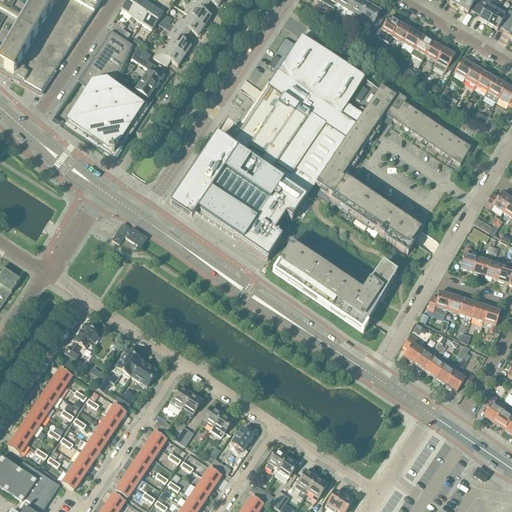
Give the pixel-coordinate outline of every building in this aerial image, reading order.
[(36,0),(0,62),(0,69),(13,77),(14,75),(25,81),(23,84),(41,93),(93,15),(102,0),(36,0)] [(131,19),(143,2),(139,0),(128,0),(121,12),(131,19)] [(207,8),(195,0),(192,0),(187,8),(191,11),(187,16),(204,28),(211,18),(204,13),(207,8)] [(222,0),(195,0),(207,8),(210,3),(217,8),(222,0)] [(316,0),(333,10),(335,6),(339,0),(316,0)] [(347,13),(355,0),(339,0),(335,6),(347,13)] [(360,20),(368,7),(356,0),(355,0),(347,13),(360,20)] [(450,0),(449,3),(458,9),(463,0),(450,0)] [(476,12),(482,0),(463,0),(458,9),(468,14),(471,9),(476,12)] [(499,6),(488,0),(482,0),(476,12),(481,15),(478,20),(488,26),(498,10),(497,9),(499,6)] [(141,26),(153,9),(143,2),(131,19),(129,22),(132,25),(134,22),(141,26)] [(368,7),(360,20),(372,27),(380,14),(368,7)] [(151,33),(162,15),(153,9),(141,26),(151,33)] [(505,29),(511,17),(511,13),(508,11),(506,15),(498,10),(488,26),(497,32),(500,26),(505,29)] [(327,20),(311,11),(308,17),(323,26),(326,22),(327,20)] [(165,16),(161,21),(169,26),(172,22),(165,17),(165,16)] [(204,28),(187,16),(183,22),(179,20),(173,29),(187,38),(190,33),(197,38),(204,28)] [(392,39),(400,26),(388,19),(380,33),(392,39)] [(326,22),(323,26),(335,34),(338,29),(332,25),(326,22)] [(160,24),(156,30),(160,34),(164,28),(160,24)] [(120,37),(123,32),(119,29),(115,27),(112,25),(109,30),(120,37)] [(403,46),(411,32),(400,26),(392,39),(403,46)] [(187,38),(173,29),(167,38),(171,41),(167,46),(184,58),(191,48),(183,43),(187,38)] [(338,29),(335,34),(342,38),(345,33),(344,32),(338,29)] [(126,42),(128,40),(130,36),(123,32),(120,37),(126,42)] [(411,32),(403,46),(413,52),(414,52),(422,38),(411,32)] [(132,49),(111,34),(80,80),(78,84),(88,93),(68,123),(67,122),(67,123),(64,127),(63,128),(65,129),(97,151),(97,150),(109,158),(114,162),(117,157),(125,145),(146,113),(150,106),(151,107),(153,103),(153,102),(150,106),(138,100),(118,82),(121,76),(132,49)] [(365,37),(358,49),(364,52),(371,40),(365,37)] [(425,58),(433,45),(422,38),(414,52),(413,52),(410,57),(421,64),(424,58),(425,58)] [(215,140),(201,161),(169,210),(191,224),(197,215),(236,241),(236,242),(267,263),(282,240),(274,236),(285,219),(291,223),(306,201),(306,200),(315,187),(377,90),(301,39),(276,76),(277,76),(228,148),(215,140)] [(135,40),(133,43),(140,49),(143,45),(135,40)] [(374,51),(378,44),(371,40),(367,47),(374,51)] [(435,65),(443,51),(433,45),(425,58),(435,65)] [(184,58),(167,46),(163,52),(159,49),(153,59),(167,69),(170,63),(177,68),(184,58)] [(150,58),(136,49),(131,61),(148,72),(147,74),(135,93),(147,101),(159,82),(158,82),(164,74),(147,63),(150,58)] [(443,51),(435,65),(447,71),(452,63),(455,58),(443,51)] [(280,61),(275,57),(268,67),(273,71),(280,61)] [(398,72),(402,64),(395,60),(390,67),(398,72)] [(461,62),(453,75),(465,82),(473,69),(461,62)] [(452,63),(447,71),(451,74),(456,65),(452,63)] [(476,88),(484,75),(473,69),(465,82),(476,88)] [(418,84),(422,77),(416,74),(412,81),(418,84)] [(484,75),(476,88),(487,95),(495,81),(484,75)] [(498,101),(506,88),(495,81),(487,95),(484,99),(495,105),(497,101),(498,101)] [(443,133),(434,126),(420,117),(413,112),(406,108),(404,106),(405,104),(406,103),(400,99),(399,100),(387,92),(388,91),(382,87),(379,91),(375,96),(315,187),(321,191),(321,190),(333,197),(331,200),(331,201),(332,199),(333,199),(344,181),(342,179),(344,175),(345,174),(346,174),(346,175),(351,168),(350,168),(359,153),(360,154),(368,144),(366,143),(376,128),(377,129),(381,123),(380,122),(384,117),(392,123),(394,124),(401,129),(402,128),(410,133),(409,134),(422,143),(423,142),(431,148),(430,149),(443,157),(444,156),(452,162),(452,163),(459,168),(470,151),(463,146),(453,139),(443,133)] [(511,91),(506,88),(498,101),(509,108),(508,109),(511,110),(511,91)] [(442,94),(439,100),(451,107),(454,101),(452,100),(442,94)] [(467,103),(461,113),(466,116),(472,105),(467,103)] [(472,120),(471,120),(483,127),(487,120),(476,113),(472,120)] [(486,123),(483,128),(493,134),(496,129),(486,123)] [(423,229),(404,216),(403,217),(401,219),(345,181),(344,181),(333,199),(332,199),(331,201),(331,200),(330,202),(337,207),(338,207),(339,205),(350,212),(348,214),(348,215),(362,224),(363,223),(362,223),(364,222),(375,229),(373,231),(383,238),(387,241),(385,242),(407,257),(408,254),(414,245),(421,233),(422,231),(423,229)] [(502,215),(511,202),(501,195),(497,200),(492,196),(484,208),(490,212),(492,208),(502,215)] [(511,221),(511,202),(502,215),(511,221)] [(473,226),(477,229),(489,236),(490,234),(492,230),(481,223),(476,220),(473,226)] [(123,225),(118,232),(112,242),(119,247),(124,239),(125,240),(140,250),(146,241),(131,230),(130,232),(128,230),(128,229),(123,225)] [(489,236),(493,239),(493,238),(498,231),(494,228),(489,236)] [(474,231),(471,237),(479,242),(481,243),(485,237),(477,232),(474,231)] [(504,235),(500,242),(509,246),(511,241),(511,240),(504,235)] [(362,295),(292,248),(293,247),(292,247),(291,248),(290,249),(283,260),(282,262),(279,266),(273,275),(361,334),(367,326),(368,324),(368,323),(372,316),(380,303),(384,296),(396,275),(388,269),(382,266),(377,274),(362,295)] [(472,275),(476,260),(469,257),(471,251),(466,250),(460,271),(472,275)] [(484,279),(489,264),(476,260),(472,275),(484,279)] [(496,283),(501,267),(489,264),(484,279),(496,283)] [(508,286),(511,273),(511,271),(501,267),(496,283),(508,286)] [(0,310),(19,282),(1,270),(0,271),(0,288),(1,289),(0,290),(0,310)] [(444,317),(446,313),(451,298),(439,294),(436,301),(431,299),(427,312),(444,317)] [(458,317),(463,302),(451,298),(446,313),(458,317)] [(470,321),(475,306),(463,302),(458,317),(470,321)] [(482,325),(487,309),(475,306),(470,321),(482,325)] [(487,309),(482,325),(490,327),(488,334),(499,337),(501,330),(495,328),(500,314),(487,309)] [(422,316),(418,323),(424,326),(428,319),(422,316)] [(417,326),(413,332),(419,335),(420,334),(423,329),(417,326)] [(64,355),(75,362),(80,356),(78,355),(81,349),(85,352),(89,347),(92,349),(100,336),(85,327),(74,344),(74,345),(71,350),(68,349),(64,355)] [(414,366),(422,353),(416,348),(420,342),(411,336),(402,348),(408,351),(403,358),(414,366)] [(442,347),(438,345),(437,345),(433,351),(438,354),(442,347)] [(424,373),(433,360),(422,353),(414,366),(424,373)] [(96,390),(104,395),(111,385),(114,387),(121,376),(129,381),(140,365),(141,364),(126,354),(113,374),(114,375),(111,380),(105,376),(104,377),(97,387),(96,390)] [(433,360),(424,373),(435,380),(444,367),(433,360)] [(462,361),(458,368),(463,370),(467,364),(466,364),(463,362),(462,361)] [(140,365),(129,381),(130,382),(131,381),(146,391),(156,375),(140,365)] [(445,387),(454,374),(444,367),(435,380),(445,387)] [(97,387),(104,377),(93,369),(86,380),(97,387)] [(72,379),(60,371),(53,381),(65,389),(72,379)] [(454,374),(445,387),(456,394),(462,385),(468,389),(474,379),(468,375),(464,381),(454,374)] [(47,391),(59,399),(65,389),(53,381),(47,391)] [(180,414),(182,411),(192,397),(180,390),(171,404),(169,406),(180,414)] [(40,400),(53,409),(59,399),(47,391),(40,400)] [(491,409),(485,418),(495,426),(501,416),(504,412),(494,405),(498,399),(492,395),(485,406),(491,409)] [(119,396),(114,402),(127,411),(132,404),(119,396)] [(186,417),(191,420),(192,418),(202,404),(192,397),(182,411),(188,415),(186,417)] [(34,410),(46,418),(53,409),(40,400),(34,410)] [(125,415),(113,406),(106,417),(119,425),(125,415)] [(27,420),(40,428),(46,418),(34,410),(27,420)] [(213,430),(221,417),(210,410),(199,426),(204,429),(206,425),(213,430)] [(501,416),(495,426),(506,433),(511,423),(511,413),(510,416),(504,412),(501,416)] [(100,426),(112,435),(119,425),(106,417),(100,426)] [(232,424),(222,417),(221,417),(213,430),(210,433),(221,441),(223,437),(232,424)] [(21,429),(33,438),(40,428),(27,420),(21,429)] [(165,424),(163,427),(157,423),(153,429),(165,436),(170,427),(165,424)] [(72,426),(68,433),(73,436),(77,430),(72,426)] [(93,436),(106,444),(112,435),(100,426),(93,436)] [(60,428),(56,434),(61,437),(65,431),(60,428)] [(14,439),(27,447),(33,438),(21,429),(14,439)] [(179,446),(188,433),(183,429),(174,443),(179,446)] [(241,430),(231,446),(235,449),(243,453),(249,443),(251,444),(253,440),(252,439),(253,438),(241,430)] [(180,447),(185,450),(194,436),(189,433),(188,433),(179,446),(180,447)] [(167,442),(154,434),(148,444),(160,452),(167,442)] [(87,446),(99,454),(106,444),(93,436),(87,446)] [(27,447),(14,439),(8,449),(20,457),(27,447)] [(160,452),(148,444),(141,454),(154,462),(160,452)] [(80,455),(93,464),(99,454),(87,446),(80,455)] [(214,450),(206,464),(211,467),(214,462),(220,453),(214,450)] [(178,467),(181,463),(186,455),(182,453),(177,460),(175,459),(173,464),(178,467)] [(278,473),(286,460),(275,453),(267,466),(265,470),(271,474),(273,470),(278,473)] [(44,462),(47,458),(42,454),(39,459),(44,462)] [(154,462),(141,454),(135,463),(147,472),(154,462)] [(74,465),(86,473),(93,464),(80,455),(74,465)] [(28,511),(32,506),(40,511),(43,511),(59,488),(23,464),(18,471),(1,459),(0,460),(0,491),(21,505),(16,511),(28,511)] [(278,473),(277,474),(283,478),(284,477),(289,480),(297,468),(286,460),(278,473)] [(230,472),(214,462),(211,467),(227,477),(230,472)] [(147,472),(135,463),(128,473),(141,481),(147,472)] [(67,474),(80,483),(86,473),(74,465),(67,474)] [(221,478),(208,470),(201,480),(214,488),(221,478)] [(473,477),(480,482),(483,484),(488,477),(477,470),(473,477)] [(141,481),(128,473),(122,483),(134,491),(141,481)] [(307,494),(316,480),(306,473),(294,490),(300,494),(297,498),(302,501),(307,494)] [(61,484),(73,493),(80,483),(67,474),(61,484)] [(175,477),(171,482),(176,485),(180,480),(175,477)] [(195,490),(207,498),(214,488),(201,480),(195,490)] [(307,494),(313,499),(312,501),(316,504),(318,502),(327,488),(316,480),(307,494)] [(115,493),(128,501),(134,491),(122,483),(115,493)] [(253,486),(249,493),(259,500),(264,493),(253,486)] [(188,499),(201,508),(207,498),(195,490),(188,499)] [(264,493),(259,500),(275,510),(284,497),(279,493),(274,500),(264,493)] [(335,493),(326,507),(324,510),(328,511),(346,511),(352,504),(335,493)] [(120,511),(125,504),(113,496),(106,506),(114,511),(120,511)] [(284,497),(275,510),(277,511),(280,511),(289,500),(284,497)] [(182,509),(186,511),(197,511),(201,508),(188,499),(182,509)] [(260,511),(264,507),(251,499),(244,509),(249,511),(260,511)]
